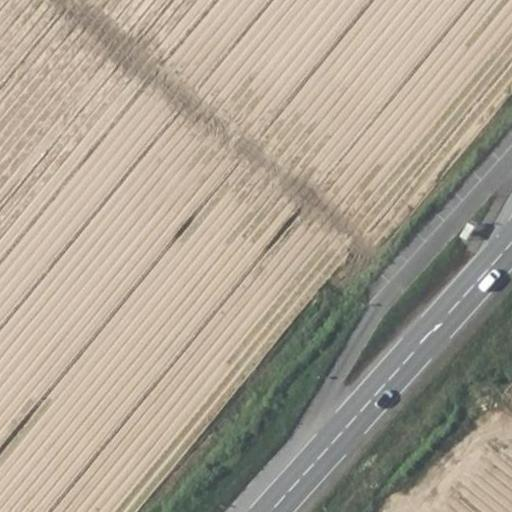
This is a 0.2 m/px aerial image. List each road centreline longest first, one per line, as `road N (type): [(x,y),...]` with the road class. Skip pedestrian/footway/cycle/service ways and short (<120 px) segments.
road 1 (secondary): [(279,511),(511,250)]
road 2 (track): [(418,511),(459,463),(483,450),(511,451)]
